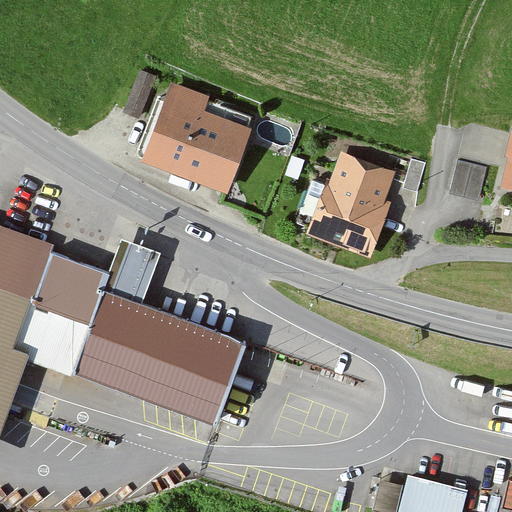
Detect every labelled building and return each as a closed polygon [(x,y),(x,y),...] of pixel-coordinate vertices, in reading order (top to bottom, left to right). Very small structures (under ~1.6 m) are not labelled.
[(157,78),(138,72),(123,116),(141,122),(157,78)] [(141,161),(225,192),(249,129),(201,111),(206,97),(170,84),(141,161)] [(511,139),(499,190),(511,193),(511,139)] [(304,237),(369,261),(388,207),(382,205),(393,175),(339,156),(329,186),(323,184),(304,237)] [(477,205),(486,172),(459,164),(449,197),(477,205)] [(51,241),(0,221),(0,423),(26,355),(29,347),(13,341),(49,246),(51,241)] [(29,347),(26,355),(216,420),(245,337),(144,302),(161,252),(120,238),(110,267),(49,246),(13,341),(29,347)] [(407,473),(400,511),(462,511),(467,482),(407,473)] [(383,475),(374,507),(395,511),(396,511),(405,480),(383,475)]
